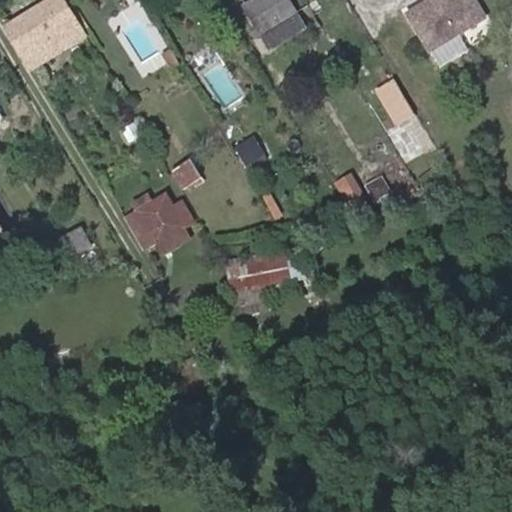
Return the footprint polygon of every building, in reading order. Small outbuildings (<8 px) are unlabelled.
[(65,0),(53,0),(5,28),(31,69),(54,55),(48,45),(71,30),(77,41),(86,35),(65,0)] [(287,0),(253,0),(246,4),(261,31),(295,12),(287,0)] [(408,65),(476,25),(461,0),(429,0),(385,26),(408,65)] [(461,0),(476,25),(489,18),(478,0),(461,0)] [(54,55),(77,41),(71,30),(48,45),(54,55)] [(175,169),(185,188),(204,177),(193,158),(175,169)] [(178,190),(179,191),(185,188),(175,169),(168,173),(173,182),(174,184),(177,188),(178,190)] [(335,185),(356,220),(375,216),(352,175),(335,185)] [(185,227),(174,208),(166,195),(124,218),(143,251),(173,233),(184,227),(185,227)] [(185,227),(195,221),(184,201),(174,208),(185,227)] [(173,233),(156,244),(164,257),(192,241),(184,227),(173,233)] [(234,292),(295,277),(288,247),(227,262),(234,292)] [(237,292),(240,306),(263,300),(260,287),(237,292)] [(225,301),(221,290),(174,302),(178,315),(225,301)]
